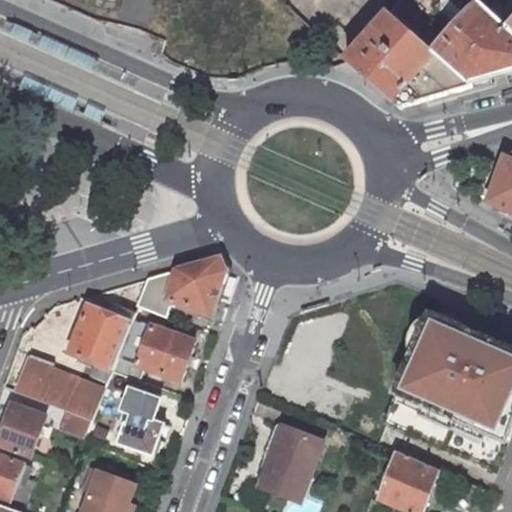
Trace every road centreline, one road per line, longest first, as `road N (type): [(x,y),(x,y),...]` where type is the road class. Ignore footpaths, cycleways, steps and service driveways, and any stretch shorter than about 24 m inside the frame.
road 1 (primary): [(243,116),(0,4)]
road 2 (residential): [(278,265),(186,511)]
road 3 (primary): [(384,159),(372,132),(326,98),(268,101),(243,116)]
road 4 (primary): [(358,246),(511,299)]
road 5 (primary): [(0,95),(147,160)]
road 6 (tertiary): [(15,287),(149,245)]
road 7 (primary): [(511,247),(387,183)]
road 8 (tertiary): [(384,159),(511,122)]
